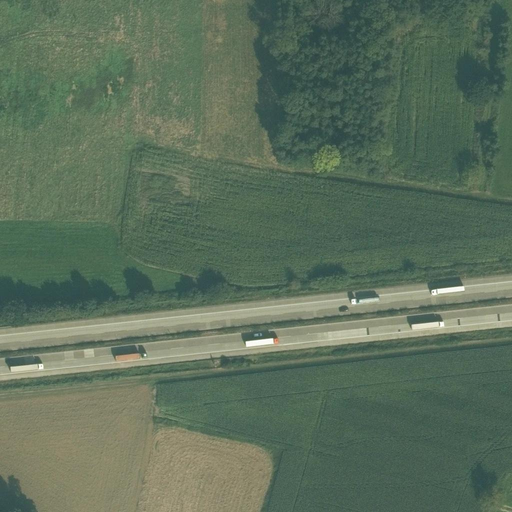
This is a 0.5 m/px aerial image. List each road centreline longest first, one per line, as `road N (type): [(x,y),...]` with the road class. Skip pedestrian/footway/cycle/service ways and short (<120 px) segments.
road 1 (motorway): [(511,289),(0,344)]
road 2 (motorway): [(0,367),(511,313)]
road 3 (track): [(511,343),(0,396)]
road 4 (track): [(511,205),(262,166)]
